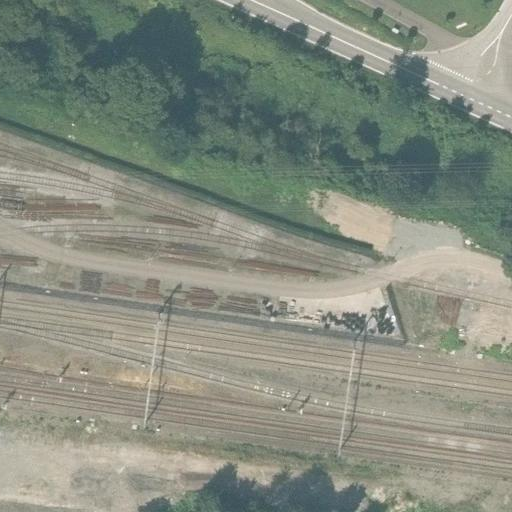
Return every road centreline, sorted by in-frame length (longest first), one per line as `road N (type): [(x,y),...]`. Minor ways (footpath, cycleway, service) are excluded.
road 1 (track): [(0,227),(45,249),(115,265),(305,291),(437,257),(473,257),(511,270)]
road 2 (secondary): [(321,33),(468,101)]
